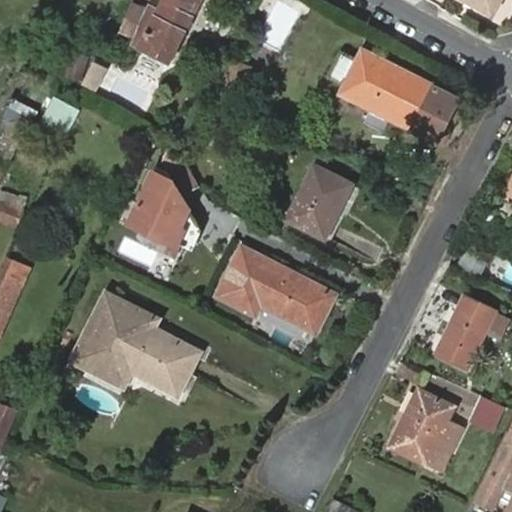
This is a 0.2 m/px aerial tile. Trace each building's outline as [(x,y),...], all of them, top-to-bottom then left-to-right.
[(159,11),(148,6),(146,10),(135,37),(145,41),(142,48),(169,62),(185,31),(192,16),(200,0),(164,0),(163,2),(159,11)] [(468,0),(493,14),(500,0),(468,0)] [(135,37),(146,10),(134,5),(123,31),(135,37)] [(132,44),(142,48),(145,41),(135,37),(132,44)] [(346,84),(341,93),(413,129),(435,86),(364,49),(358,60),(342,52),(330,75),(346,84)] [(223,83),(240,90),(246,78),(229,70),(223,83)] [(237,96),(240,90),(223,83),(221,89),(237,96)] [(20,114),(25,105),(16,99),(17,98),(12,95),(9,100),(12,101),(8,108),(20,114)] [(1,121),(0,123),(0,159),(8,162),(23,129),(2,119),(1,121)] [(288,219),(325,238),(352,185),(315,166),(302,192),(298,199),(295,206),(288,219)] [(0,167),(0,218),(19,226),(25,212),(0,201),(0,179),(5,169),(0,167)] [(157,167),(132,219),(183,244),(209,192),(157,167)] [(105,244),(124,252),(130,239),(111,231),(105,244)] [(261,304),(316,332),(335,295),(335,294),(303,277),(300,275),(242,246),(218,294),(256,314),(261,304)] [(0,304),(0,339),(32,269),(8,259),(0,277),(0,279),(10,283),(0,304)] [(0,279),(0,304),(10,283),(0,279)] [(116,362),(131,370),(178,393),(189,373),(196,357),(199,353),(153,328),(135,320),(139,310),(108,294),(74,360),(108,377),(116,362)] [(438,352),(468,367),(489,326),(503,333),(510,320),(495,312),(496,311),(466,296),(438,352)] [(135,320),(153,328),(157,320),(139,310),(135,320)] [(124,385),(131,370),(116,362),(108,377),(124,385)] [(437,442),(452,449),(463,426),(448,418),(454,407),(420,389),(392,446),(426,464),(437,442)] [(505,407),(481,396),(469,421),(493,433),(505,407)] [(0,407),(0,443),(14,414),(0,407)] [(511,428),(511,429),(486,479),(477,498),(492,505),(493,506),(496,500),(502,488),(503,485),(509,474),(511,467),(511,428)] [(442,472),(452,449),(437,442),(426,464),(442,472)] [(503,485),(511,489),(511,511),(511,475),(509,474),(503,485)] [(360,511),(333,498),(326,511),(360,511)]
